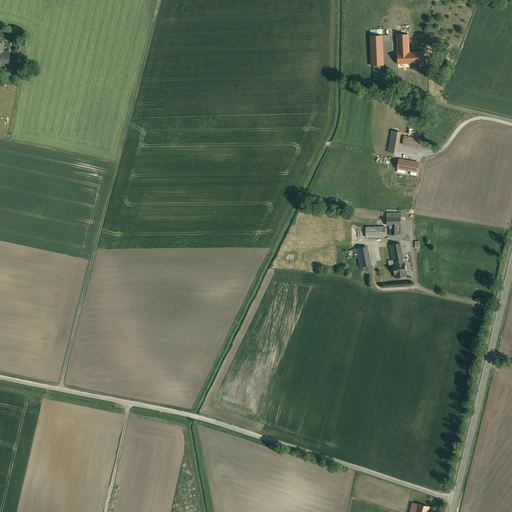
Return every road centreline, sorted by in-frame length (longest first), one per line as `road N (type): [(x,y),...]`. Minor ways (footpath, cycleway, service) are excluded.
road 1 (unclassified): [(0,377),(194,416),(455,500)]
road 2 (track): [(159,0),(60,389)]
road 3 (tertiary): [(511,264),(455,500)]
